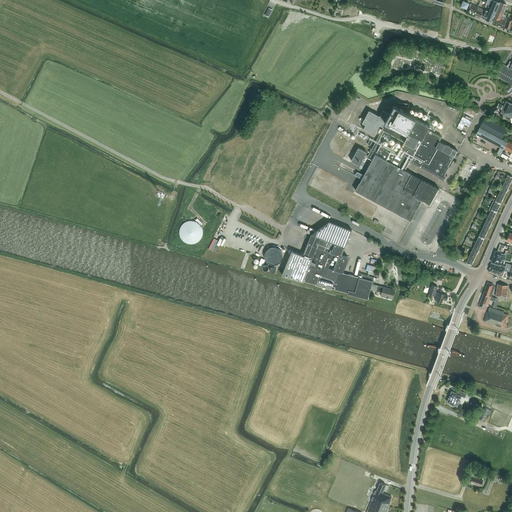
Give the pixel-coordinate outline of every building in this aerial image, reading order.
[(486,20),(494,1),(491,0),(490,0),(488,7),(487,11),(484,9),(483,9),(480,17),(486,20)] [(491,22),(500,2),(494,0),(494,1),(486,20),(491,22)] [(478,7),(471,4),(470,5),(468,4),(468,3),(463,1),(461,6),(466,9),(466,8),(468,9),(466,12),(474,15),(478,7)] [(502,27),(506,17),(502,16),(506,5),(500,2),(492,22),(502,27)] [(483,9),(480,8),(478,7),(474,15),(480,17),(483,9)] [(511,23),(511,19),(511,18),(507,17),(503,28),(509,30),(511,24),(511,25),(511,24),(511,23)] [(511,62),(510,61),(506,66),(503,64),(496,75),(511,84),(511,62)] [(511,103),(506,101),(501,112),(500,114),(508,117),(510,117),(510,116),(511,117),(511,103)] [(501,108),(502,105),(498,103),(497,106),(490,110),(493,114),(499,111),(497,108),(498,107),(501,108)] [(376,154),(405,170),(410,160),(420,166),(424,158),(420,156),(434,132),(438,125),(432,121),(432,120),(433,119),(434,119),(433,118),(428,115),(427,115),(427,116),(427,117),(427,118),(426,118),(410,110),(408,113),(394,106),(390,114),(383,110),(379,116),(369,110),(362,123),(365,125),(363,128),(374,134),(380,124),(383,126),(382,128),(383,129),(368,156),(370,157),(382,135),(383,136),(386,131),(404,140),(397,153),(396,152),(385,146),(385,147),(380,145),(376,154)] [(473,118),(476,111),(467,106),(463,112),(473,118)] [(471,121),(462,117),(459,122),(468,127),(471,121)] [(479,127),(501,139),(507,129),(485,117),(479,127)] [(511,144),(503,139),(503,140),(501,139),(479,127),(476,134),(503,149),(504,149),(511,153),(511,144)] [(457,150),(439,140),(424,168),(437,175),(437,176),(444,180),(447,175),(445,174),(457,150)] [(358,147),(351,160),(359,165),(367,152),(358,147)] [(355,190),(411,220),(422,199),(430,204),(439,188),(405,170),(376,154),(364,174),(357,170),(355,174),(362,178),(355,190)] [(490,212),(466,262),(471,265),(511,178),(511,177),(508,175),(496,199),(494,198),(489,209),(489,210),(490,211),(490,212)] [(191,243),(194,243),(198,242),(200,240),(203,237),(204,234),(204,231),(204,227),(202,224),(203,223),(204,222),(199,217),(197,218),(196,219),(194,219),(190,219),(187,220),(184,222),(182,225),(180,228),(180,231),(181,235),(182,238),(184,240),(187,242),(191,243)] [(352,229),(329,220),(311,233),(302,255),(291,250),(282,275),(303,281),(316,284),(315,285),(331,289),(331,288),(347,292),(347,293),(368,299),(369,295),(370,290),(372,284),(374,277),(359,273),(358,277),(343,272),(344,269),(349,259),(347,256),(342,254),(345,246),(352,229)] [(271,253),(270,259),(281,262),(283,254),(278,253),(280,247),(271,244),(269,251),(272,252),(272,249),(276,250),(275,254),(271,253)] [(500,252),(502,248),(503,248),(504,246),(500,244),(497,251),(495,250),(493,256),(504,260),(506,255),(501,253),(500,252)] [(503,262),(504,260),(493,256),(491,262),(499,265),(499,264),(500,264),(501,261),(503,262)] [(511,265),(506,263),(505,266),(501,265),(500,265),(500,266),(491,263),(488,271),(502,276),(504,270),(509,272),(510,269),(511,265)] [(376,266),(370,265),(367,273),(373,275),(376,266)] [(491,296),(492,295),(495,286),(493,285),(493,284),(487,282),(483,294),(491,296)] [(372,284),(370,290),(376,291),(382,293),(381,296),(392,299),(395,290),(378,285),(372,284)] [(506,298),(508,286),(498,284),(496,296),(506,298)] [(446,300),(448,295),(436,292),(437,287),(432,285),(429,294),(436,296),(435,300),(442,302),(443,299),(446,300)] [(488,305),(490,299),(491,296),(483,294),(479,306),(484,308),(486,304),(488,305)] [(504,329),(508,315),(503,313),(504,312),(489,307),(487,313),(487,312),(484,321),(496,325),(495,326),(504,329)] [(457,406),(461,397),(461,396),(464,398),(466,393),(459,390),(457,393),(451,391),(447,402),(457,406)] [(489,409),(484,407),(479,419),(481,419),(484,421),(489,409)] [(478,475),(473,474),(470,472),(468,478),(471,479),(470,482),(481,485),(482,480),(477,478),(478,475)] [(375,490),(366,511),(386,511),(390,502),(389,502),(391,497),(382,493),(385,484),(380,482),(377,491),(375,490)]
